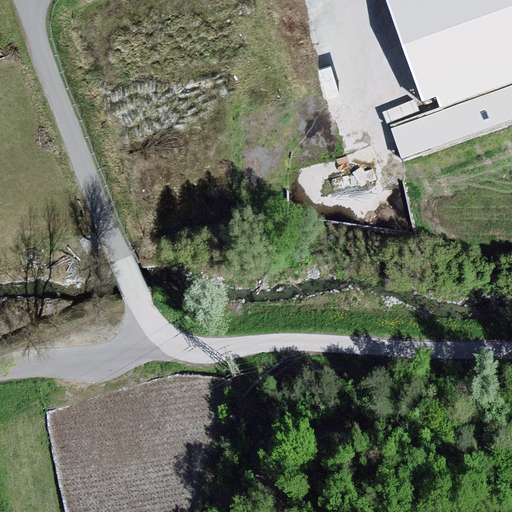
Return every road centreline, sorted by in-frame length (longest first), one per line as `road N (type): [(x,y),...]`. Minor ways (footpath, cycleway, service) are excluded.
road 1 (unclassified): [(159,330),(140,302),(22,0)]
road 2 (unclassified): [(511,353),(218,349),(172,342),(159,330)]
road 3 (track): [(281,350),(236,411),(207,511)]
road 4 (residential): [(0,367),(105,357),(159,330)]
